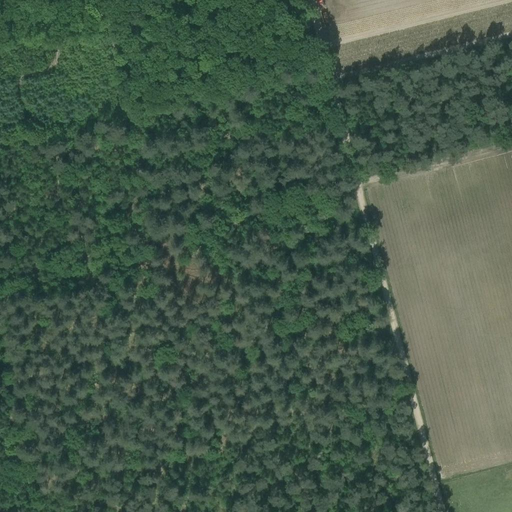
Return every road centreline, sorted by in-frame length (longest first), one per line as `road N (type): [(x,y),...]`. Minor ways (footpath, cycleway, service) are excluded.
road 1 (track): [(445,511),(310,0)]
road 2 (track): [(0,281),(358,186)]
road 3 (track): [(511,145),(358,184)]
road 4 (track): [(0,376),(35,511)]
